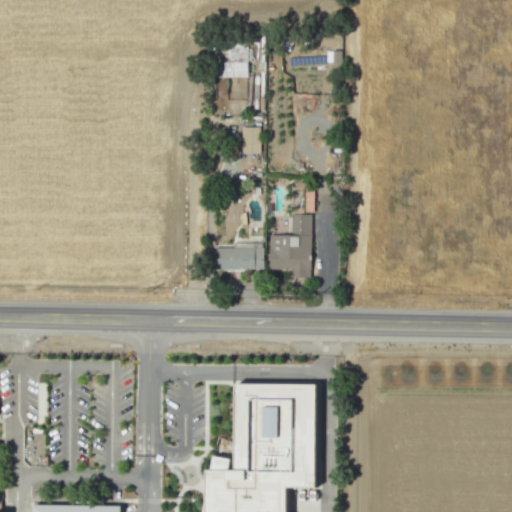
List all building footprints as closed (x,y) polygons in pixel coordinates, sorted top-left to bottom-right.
[(258,127),(240,127),(241,154),(259,153),(258,127)] [(304,212),(312,212),(312,188),(303,188),(304,212)] [(268,235),(268,269),(289,269),(289,277),(309,277),(310,214),(290,214),(290,235),(268,235)] [(213,269),(262,270),(262,243),(232,243),(232,248),(213,247),(213,269)] [(204,497),(201,511),(286,511),(286,487),(314,486),(316,383),(235,383),(234,469),(228,470),(230,459),(212,455),(209,470),(205,470),(204,497)]
